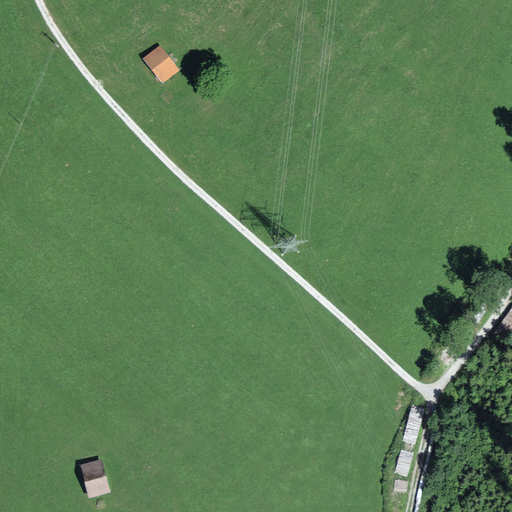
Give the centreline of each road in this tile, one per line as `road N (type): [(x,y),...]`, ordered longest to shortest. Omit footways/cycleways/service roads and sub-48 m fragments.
road 1 (track): [(38,0),(113,106),(433,399)]
road 2 (track): [(433,399),(511,288)]
